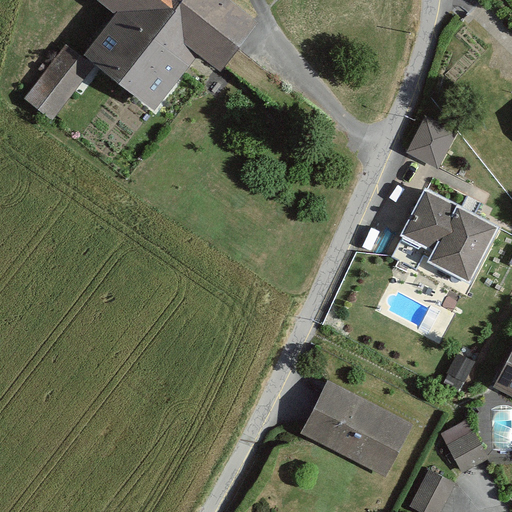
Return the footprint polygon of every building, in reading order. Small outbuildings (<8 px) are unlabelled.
[(261,20),(233,0),(99,0),(117,13),(85,55),(159,111),(201,55),(222,71),(261,20)] [(64,45),(27,97),(55,118),(93,65),(64,45)] [(410,152),(442,165),(458,127),(426,113),(410,152)] [(503,229),(426,189),(390,259),(466,298),(503,229)] [(511,356),(494,390),(511,399),(511,356)] [(302,435),(386,478),(413,425),(329,382),(302,435)] [(442,435),(462,474),(491,459),(471,421),(442,435)] [(429,470),(410,507),(419,511),(443,511),(458,484),(429,470)]
